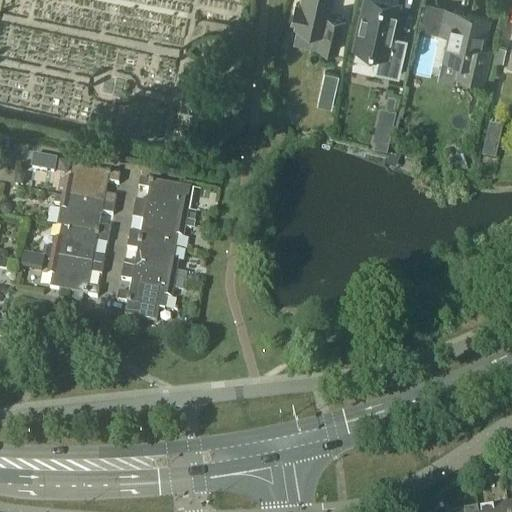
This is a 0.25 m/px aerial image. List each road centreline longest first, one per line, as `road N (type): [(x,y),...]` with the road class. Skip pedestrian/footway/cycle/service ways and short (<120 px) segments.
road 1 (unclassified): [(105,303),(129,176),(122,168),(24,152),(0,195)]
road 2 (secondary): [(284,452),(157,472),(0,475)]
road 3 (secondary): [(511,371),(284,452)]
